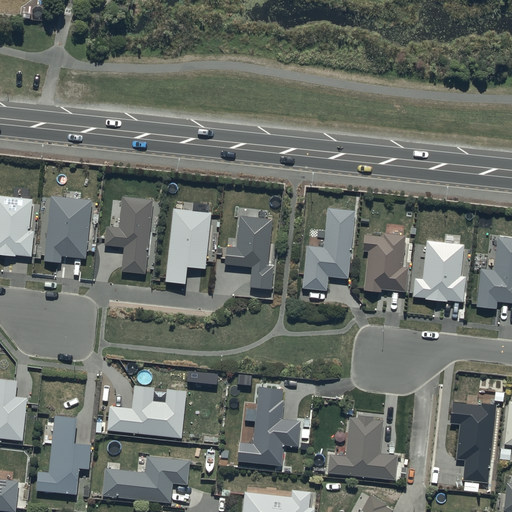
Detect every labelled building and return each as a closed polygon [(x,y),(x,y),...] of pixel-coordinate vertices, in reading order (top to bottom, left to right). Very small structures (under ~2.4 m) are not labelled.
[(14,1),(1,0),(0,11),(13,12),(14,1)] [(29,229),(32,198),(0,194),(0,252),(31,255),(34,230),(29,229)] [(144,272),(151,198),(121,195),(118,226),(105,225),(103,245),(123,247),(121,270),(144,272)] [(85,257),(91,200),(51,196),(44,260),(60,262),(61,254),(85,257)] [(205,266),(211,211),(173,207),(165,280),(185,282),(187,264),(205,266)] [(348,277),(354,210),(328,207),(324,247),(306,245),(302,288),(327,290),(328,276),(348,277)] [(267,265),(271,218),(239,215),(236,246),(225,244),(223,263),(252,266),(250,286),(271,288),(273,265),(267,265)] [(402,266),(405,234),(382,232),(383,235),(364,234),(362,250),(367,250),(363,290),(382,292),(382,289),(405,291),(407,266),(402,266)] [(511,301),(511,238),(497,237),(494,269),(480,268),(476,306),(496,308),(496,300),(511,301)] [(459,276),(463,245),(427,241),(423,278),(414,277),(412,296),(462,302),(465,277),(459,276)] [(16,396),(17,379),(0,377),(0,437),(23,439),(27,397),(16,396)] [(181,437),(186,390),(167,388),(165,402),(152,401),(153,386),(133,384),(131,408),(109,406),(107,429),(181,437)] [(284,386),(259,384),(254,441),(240,439),(239,458),(283,462),(284,442),(299,443),(301,417),(283,416),(284,397),(283,397),(284,386)] [(482,402),(453,400),(451,420),(460,421),(457,455),(465,455),(463,478),(488,481),(496,400),(482,399),(482,402)] [(358,414),(351,414),(346,453),(330,451),(328,470),(397,477),(399,453),(380,451),(384,417),(374,415),(374,414),(358,412),(358,414)] [(73,442),(76,416),(54,414),(48,471),(38,470),(36,489),(76,494),(79,467),(89,468),(91,443),(73,442)] [(511,449),(511,447),(501,446),(500,457),(511,458),(511,449)] [(145,470),(106,466),(103,493),(172,501),(174,481),(188,483),(191,458),(147,453),(145,470)] [(0,508),(16,510),(19,480),(0,477),(0,508)] [(292,494),(245,489),(243,511),(314,511),(315,505),(309,505),(311,488),(293,486),(292,494)] [(391,511),(394,507),(386,503),(388,501),(371,492),(360,511),(391,511)]
